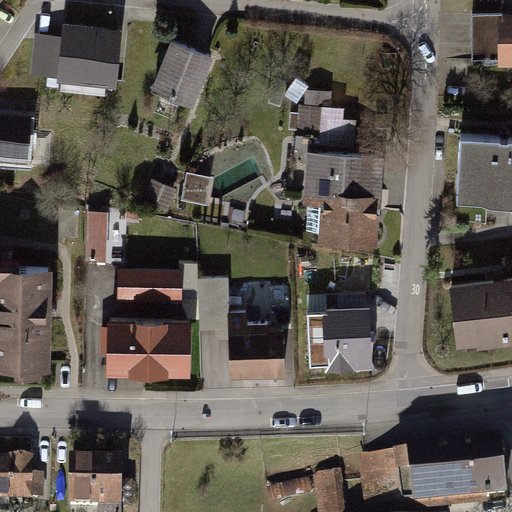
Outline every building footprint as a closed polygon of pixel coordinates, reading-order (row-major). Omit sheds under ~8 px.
[(511,15),(503,16),(503,14),(474,14),(474,29),(504,29),(504,44),(504,58),(511,58),(511,15)] [(120,31),(67,25),(65,42),(39,40),(35,73),(115,81),(120,31)] [(504,29),(474,29),(474,43),(504,44),(504,29)] [(211,55),(174,40),(155,87),(192,102),(211,55)] [(504,58),(504,44),(474,43),(474,58),(504,58)] [(313,150),(310,191),(378,196),(381,156),(319,151),(322,106),(330,107),(331,90),(308,89),(307,104),(303,104),(302,113),(293,112),(292,127),(300,128),(299,149),(313,150)] [(0,155),(29,158),(31,115),(0,113),(0,155)] [(501,136),(463,133),(457,219),(488,222),(490,192),(511,193),(511,136),(509,137),(509,138),(501,138),(501,136)] [(202,200),(206,176),(189,173),(185,197),(202,200)] [(175,187),(155,178),(147,199),(167,207),(175,187)] [(378,196),(310,191),(308,190),(307,202),(312,202),(310,228),(325,229),(324,238),(375,242),(378,196)] [(109,210),(91,210),(89,259),(107,260),(109,210)] [(20,259),(0,258),(0,361),(48,363),(51,268),(20,267),(20,259)] [(181,270),(123,269),(123,294),(181,295),(181,270)] [(511,278),(453,286),(460,342),(507,336),(508,344),(511,343),(511,278)] [(213,320),(230,320),(232,369),(285,367),(283,330),(246,331),(244,292),(212,293),(213,320)] [(369,307),(309,309),(311,361),(329,361),(329,366),(355,365),(355,363),(371,362),(370,339),(376,339),(375,331),(370,331),(369,307)] [(190,319),(111,318),(111,367),(134,367),(134,370),(167,370),(167,368),(189,368),(190,319)] [(501,441),(433,448),(440,508),(487,503),(486,494),(507,492),(501,441)] [(433,448),(365,456),(371,507),(397,504),(398,511),(402,511),(440,508),(433,448)] [(12,462),(0,461),(0,511),(3,511),(5,507),(11,507),(11,497),(40,498),(40,482),(33,481),(34,460),(12,460),(12,462)] [(121,511),(121,461),(73,462),(73,505),(100,505),(100,511),(121,511)] [(343,511),(341,489),(322,490),(323,511),(343,511)]
